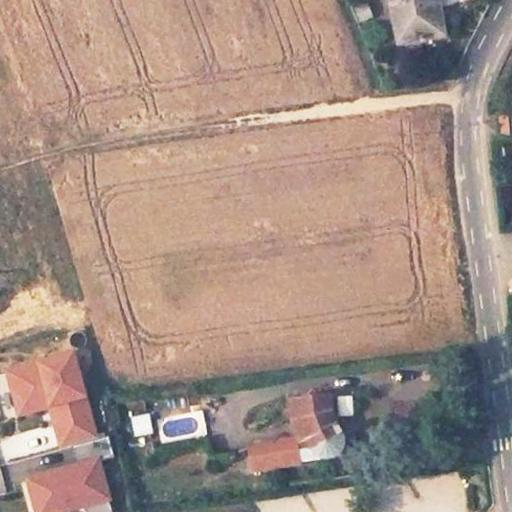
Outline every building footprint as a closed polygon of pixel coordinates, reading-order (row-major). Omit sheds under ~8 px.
[(391,0),(400,42),(440,35),(434,0),(391,0)] [(507,112),(496,113),(498,136),(510,135),(507,112)] [(71,356),(7,373),(19,417),(41,411),(40,406),(49,404),(61,450),(70,448),(76,468),(29,480),(37,511),(58,511),(85,505),(87,511),(111,511),(98,460),(112,456),(107,438),(94,441),(71,356)] [(251,470),(328,458),(330,458),(332,458),(333,457),(335,456),(336,456),(338,455),(339,453),(340,452),(341,451),(342,449),(342,448),(342,446),(342,445),(342,443),(342,442),(341,441),(341,439),(338,434),(343,432),(340,424),(335,426),(325,396),(288,400),(297,440),(248,447),(251,470)] [(135,417),(138,436),(155,433),(152,414),(135,417)] [(0,434),(0,454),(0,456),(51,449),(48,428),(0,434)]
